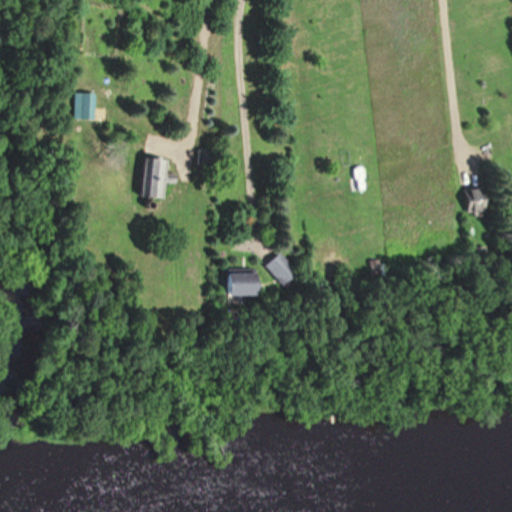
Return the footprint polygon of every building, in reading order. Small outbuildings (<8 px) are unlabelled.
[(75,117),(96,117),(96,91),(75,91),(75,117)] [(164,197),(166,157),(143,156),(142,196),(164,197)] [(486,210),(484,186),(467,187),(469,211),(486,210)] [(298,272),(284,251),(267,262),(281,284),(298,272)] [(225,295),(255,295),(255,272),(225,272),(225,295)]
